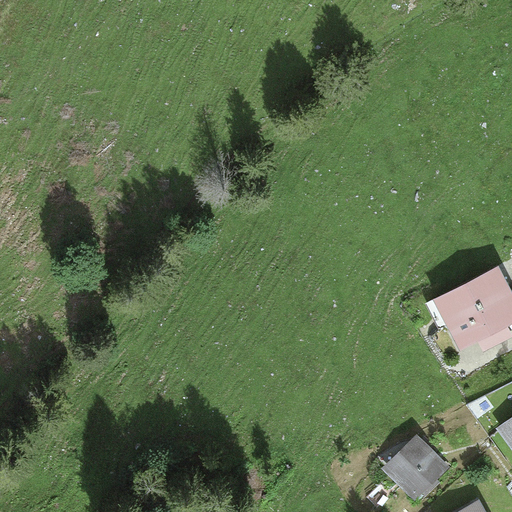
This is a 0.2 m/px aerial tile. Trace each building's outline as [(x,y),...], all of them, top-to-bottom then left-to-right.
[(511,311),(511,308),(495,275),(470,288),(496,339),(508,333),(500,318),(511,311)] [(477,329),(485,345),(496,339),(470,288),(445,301),(449,309),(440,314),(445,324),(454,319),(463,336),(477,329)] [(511,419),(501,427),(511,442),(511,419)] [(392,468),(415,491),(441,466),(427,452),(433,447),(424,437),(392,468)] [(127,496),(143,509),(152,498),(136,485),(127,496)]
